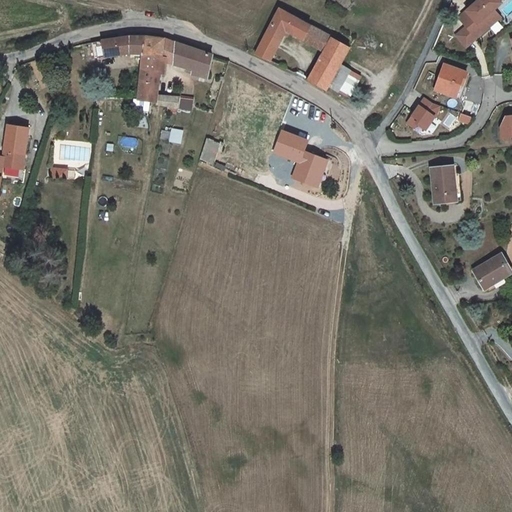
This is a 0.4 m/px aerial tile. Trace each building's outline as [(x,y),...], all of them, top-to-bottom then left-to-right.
[(477,43),(485,53),(498,41),(496,38),(507,28),(503,24),(511,17),(500,3),(495,8),(492,4),(484,11),(487,15),(471,29),(480,40),(477,43)] [(310,49),(318,34),(287,18),(271,55),(292,63),(301,44),(310,49)] [(496,38),(498,41),(509,31),(507,28),(496,38)] [(464,47),(475,62),(485,53),(477,43),(480,40),(471,29),(469,31),(475,38),(464,47)] [(340,46),(318,34),(310,49),(333,61),(340,46)] [(360,57),(340,46),(333,61),(325,78),(347,87),(353,74),(360,57)] [(165,47),(151,50),(149,74),(145,111),(170,113),(172,101),(176,76),(180,50),(169,47),(165,47)] [(149,74),(151,50),(148,50),(140,51),(121,54),(93,58),(92,71),(149,74)] [(180,50),(176,76),(189,79),(193,54),(180,50)] [(218,84),(223,64),(213,60),(193,54),(189,79),(218,84)] [(271,55),(267,66),(280,73),(287,77),(292,63),(271,55)] [(375,85),(353,74),(347,87),(342,97),(364,107),(375,85)] [(318,93),(339,104),(342,97),(347,87),(325,78),(318,93)] [(482,88),(459,80),(450,105),(471,112),(477,96),(479,97),(482,88)] [(172,101),(170,113),(184,115),(194,116),(196,104),(172,101)] [(196,104),(194,116),(206,119),(209,105),(196,104)] [(454,121),(447,118),(440,113),(422,138),(429,143),(432,139),(441,145),(451,130),(454,121)] [(193,126),(194,116),(184,115),(182,124),(193,126)] [(171,127),(169,141),(181,143),(183,129),(171,127)] [(44,134),(23,131),(16,166),(3,164),(0,181),(0,205),(10,207),(15,174),(37,178),(44,134)] [(230,147),(217,143),(214,152),(227,156),(231,157),(234,147),(230,145),(230,147)] [(227,156),(214,152),(211,163),(245,173),(246,170),(225,163),(227,156)] [(338,175),(315,166),(303,193),(327,202),(338,175)] [(66,180),(65,189),(90,192),(91,183),(66,180)] [(468,183),(446,185),(449,220),(470,219),(468,183)] [(511,268),(485,286),(496,305),(511,294),(511,268)]
